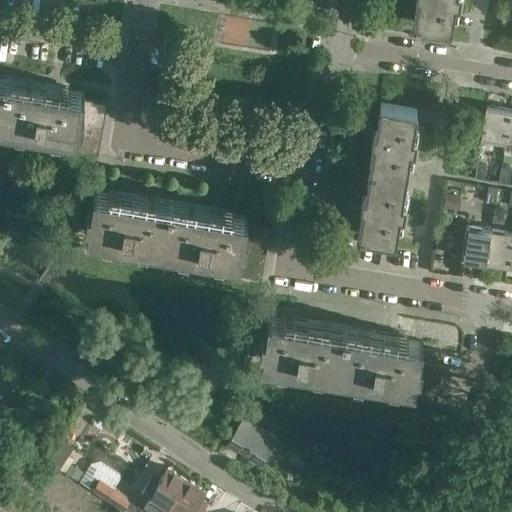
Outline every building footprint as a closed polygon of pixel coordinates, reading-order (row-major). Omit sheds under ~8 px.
[(418,0),(415,22),(450,28),(454,0),(459,1),(458,0),(418,0)] [(85,91),(0,76),(0,121),(76,134),(73,151),(98,155),(107,102),(84,98),(85,91)] [(370,168),(405,174),(410,147),(414,147),(416,136),(412,135),(416,107),(381,102),(377,129),(374,129),(371,140),(375,141),(370,168)] [(482,137),(505,141),(511,109),(487,105),(482,137)] [(487,165),(478,164),(477,163),(475,178),(484,180),(487,165)] [(501,167),(499,182),(508,184),(510,169),(501,167)] [(405,174),(370,168),(366,194),(363,194),(361,205),(364,206),(359,234),(395,239),(399,211),(403,212),(405,201),(401,200),(405,174)] [(495,203),(497,188),(487,186),(485,202),(495,203)] [(236,275),(261,279),(270,226),(246,222),(247,215),(227,212),(227,210),(224,210),(224,211),(94,189),(86,232),(238,258),(236,275)] [(491,229),(468,225),(463,256),(486,260),(491,229)] [(486,260),(509,264),(511,245),(511,232),(491,229),(486,260)] [(436,405),(444,351),(420,347),(421,340),(401,337),(402,335),(398,335),(398,336),(268,314),(261,358),(413,383),(411,400),(436,405)] [(259,466),(270,449),(278,454),(284,445),(276,440),(277,439),(242,417),(227,443),(227,444),(226,445),(259,466)] [(61,438),(47,461),(59,469),(73,445),(61,438)] [(294,455),(290,462),(300,468),(304,461),(294,455)] [(188,479),(168,466),(158,481),(151,476),(141,492),(140,492),(133,502),(135,511),(164,511),(169,505),(173,507),(177,501),(171,498),(174,493),(177,495),(188,479)] [(100,477),(93,490),(124,509),(132,497),(100,477)] [(169,505),(164,511),(202,511),(207,504),(199,499),(205,490),(188,479),(177,495),(174,493),(171,498),(177,501),(173,507),(169,505)]
